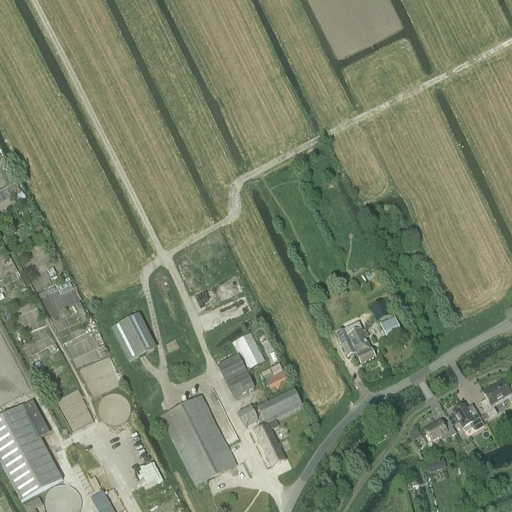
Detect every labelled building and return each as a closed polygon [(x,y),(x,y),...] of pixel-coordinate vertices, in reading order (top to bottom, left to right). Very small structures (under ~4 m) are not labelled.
[(377,323),(390,316),(383,302),(370,308),(377,323)] [(154,351),(137,317),(112,330),(129,364),(154,351)] [(385,336),(399,329),(395,319),(380,326),(385,336)] [(347,358),(355,354),(347,337),(345,331),(336,336),(347,358)] [(347,337),(355,354),(356,354),(361,365),(375,358),(365,340),(368,338),(365,332),(362,333),(361,331),(347,337)] [(250,335),(248,337),(232,344),(233,345),(246,371),(264,363),(250,335)] [(234,400),(254,390),(238,358),(218,368),(234,400)] [(265,383),(273,398),(292,387),(284,372),(265,383)] [(52,381),(44,385),(51,399),(59,395),(52,381)] [(487,401),(481,405),(486,415),(487,415),(489,419),(489,420),(497,415),(492,406),(507,397),(511,405),(511,404),(511,386),(511,387),(508,389),(504,383),(484,395),(487,401)] [(254,431),(265,455),(273,452),(270,444),(275,441),(270,431),(278,428),(275,421),(301,408),(293,390),(256,408),(256,407),(252,408),(261,428),(254,431)] [(161,419),(196,488),(236,468),(201,398),(161,419)] [(0,463),(22,503),(62,482),(40,440),(49,435),(31,403),(23,408),(0,419),(0,463)] [(457,420),(450,425),(452,428),(458,425),(462,431),(470,427),(473,433),(476,433),(484,428),(482,424),(489,419),(487,415),(480,419),(473,407),(467,411),(464,406),(453,413),(457,420)] [(251,407),(236,415),(244,430),(259,423),(251,407)] [(441,423),(425,432),(431,443),(440,438),(443,443),(450,439),(456,435),(452,428),(450,425),(449,423),(443,427),(441,423)] [(376,444),(390,436),(385,428),(371,436),(376,444)] [(273,452),(265,455),(272,468),(285,461),(275,441),(270,444),(273,452)] [(432,465),(427,466),(429,472),(430,474),(441,471),(439,462),(432,464),(432,465)] [(113,511),(102,492),(90,499),(97,511),(113,511)] [(30,503),(22,508),(24,511),(35,511),(43,507),(38,499),(30,503)]
